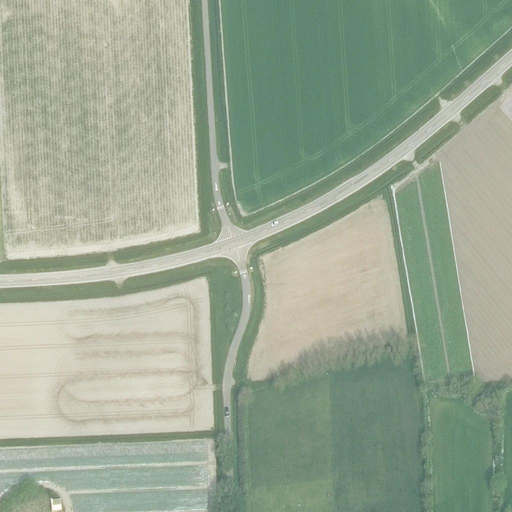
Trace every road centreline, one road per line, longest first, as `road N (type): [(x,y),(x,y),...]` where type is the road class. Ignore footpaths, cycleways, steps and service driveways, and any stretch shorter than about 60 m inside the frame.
road 1 (tertiary): [(233,242),(352,185),(511,56)]
road 2 (unclassified): [(230,511),(227,378),(247,291),(233,242)]
road 3 (unclassified): [(233,242),(215,183),(204,0)]
road 4 (tertiary): [(0,280),(106,272),(233,242)]
